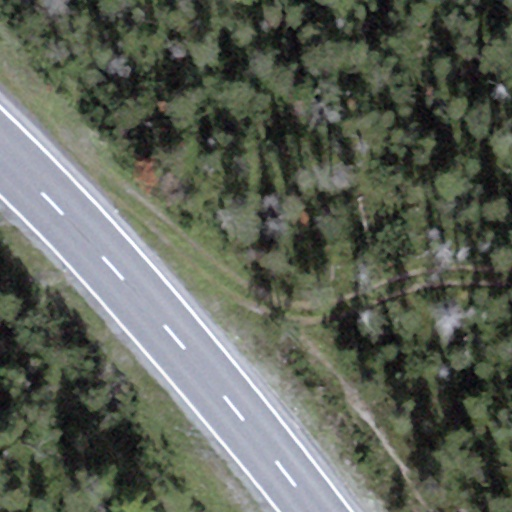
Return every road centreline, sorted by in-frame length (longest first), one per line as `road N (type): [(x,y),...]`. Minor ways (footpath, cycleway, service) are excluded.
road 1 (track): [(511,273),(276,307),(132,198),(0,139)]
road 2 (primary): [(0,150),(120,278),(316,511)]
